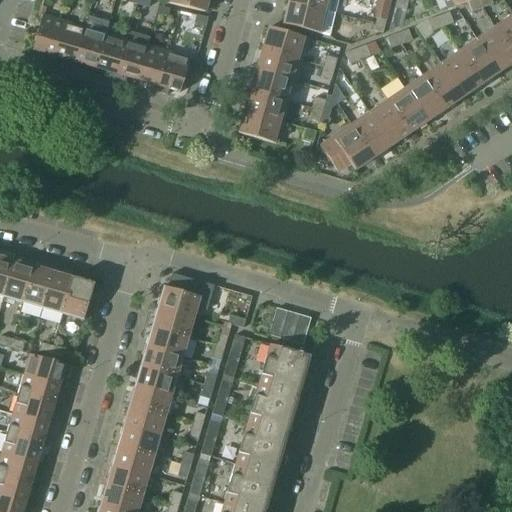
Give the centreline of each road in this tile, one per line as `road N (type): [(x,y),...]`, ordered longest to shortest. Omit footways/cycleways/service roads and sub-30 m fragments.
road 1 (residential): [(303,511),(363,313),(173,260),(132,258)]
road 2 (residential): [(58,511),(132,258)]
road 3 (residential): [(203,129),(0,74)]
road 4 (residential): [(132,258),(0,220)]
road 5 (residential): [(203,129),(240,0)]
